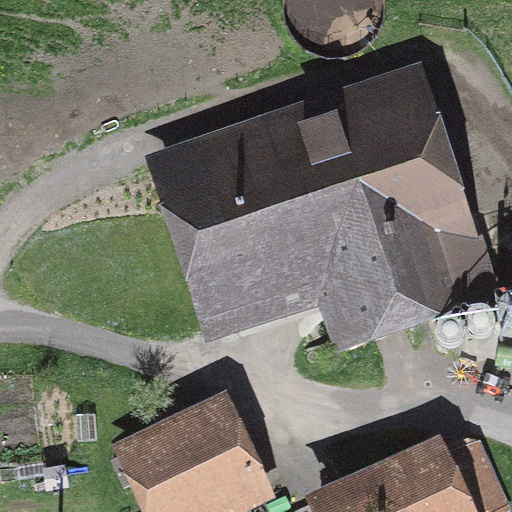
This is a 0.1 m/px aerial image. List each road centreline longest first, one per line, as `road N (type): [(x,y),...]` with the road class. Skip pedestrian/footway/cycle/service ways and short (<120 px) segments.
road 1 (track): [(0,252),(44,203),(105,164),(418,54),(474,103),(511,164)]
road 2 (track): [(0,333),(297,410),(422,414),(511,433)]
